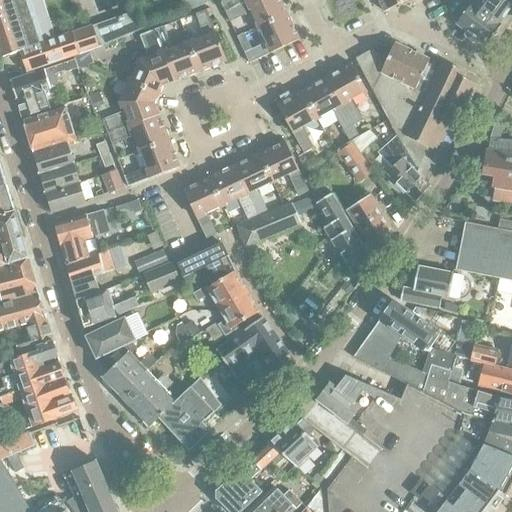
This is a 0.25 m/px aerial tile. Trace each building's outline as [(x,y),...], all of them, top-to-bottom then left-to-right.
[(25,73),(73,57),(84,53),(99,47),(92,26),(71,33),(70,32),(38,42),(23,0),(0,0),(0,51),(2,57),(18,51),(25,73)] [(180,0),(186,11),(207,3),(205,0),(180,0)] [(226,0),(221,3),(225,12),(250,0),(226,0)] [(286,14),(279,0),(250,0),(225,12),(230,23),(249,14),(256,28),(286,14)] [(378,0),(384,11),(408,0),(378,0)] [(461,0),(451,15),(455,23),(455,24),(485,46),(500,25),(499,24),(498,24),(471,4),(472,3),(466,0),(461,0)] [(499,24),(511,6),(511,2),(508,0),(474,0),(472,3),(471,4),(498,24),(499,24)] [(203,34),(187,40),(199,71),(226,61),(208,15),(211,14),(209,8),(194,14),(203,34)] [(263,43),(244,53),(249,63),(299,40),(286,14),(256,28),(263,43)] [(164,27),(154,31),(173,81),(199,71),(187,40),(171,46),(164,27)] [(137,59),(127,81),(158,94),(162,85),(173,81),(154,31),(140,37),(147,56),(137,59)] [(394,43),(387,57),(379,74),(414,91),(415,90),(424,95),(438,69),(427,64),(429,59),(394,43)] [(372,80),(383,56),(371,49),(355,58),(368,82),(372,80)] [(73,57),(74,60),(77,69),(88,65),(84,53),(73,57)] [(63,73),(77,69),(74,60),(44,69),(9,81),(15,99),(59,84),(55,74),(63,72),(63,73)] [(455,125),(475,84),(462,77),(465,72),(442,61),(438,69),(424,95),(404,137),(406,138),(402,145),(396,136),(417,173),(427,184),(442,153),(438,151),(451,123),(455,125)] [(350,63),(326,77),(353,126),(362,121),(350,99),(366,90),(350,63)] [(301,91),(317,118),(331,110),(343,132),(348,141),(358,135),(353,126),(326,77),(301,91)] [(101,120),(106,134),(158,113),(154,103),(158,94),(127,81),(118,103),(122,112),(101,120)] [(276,105),(291,132),(304,154),(314,149),(301,127),(317,118),(301,91),(276,105)] [(88,98),(94,109),(94,108),(104,104),(99,92),(88,96),(88,98)] [(23,121),(33,153),(67,143),(67,145),(75,143),(68,119),(87,113),(94,136),(102,133),(94,109),(88,98),(62,106),(63,108),(23,121)] [(131,137),(137,151),(168,139),(158,113),(106,134),(111,145),(131,137)] [(355,138),(356,140),(361,148),(374,140),(369,130),(355,138)] [(427,184),(417,173),(396,136),(377,154),(391,168),(387,173),(415,202),(429,186),(427,184)] [(511,140),(489,138),(488,149),(486,149),(482,174),(484,174),(484,171),(494,173),(492,188),(511,191),(511,140)] [(179,167),(168,139),(137,151),(144,169),(124,176),(128,186),(179,167)] [(284,141),(259,153),(272,181),(287,174),(298,196),(308,191),(284,141)] [(95,146),(99,156),(108,152),(105,142),(95,146)] [(73,164),(67,145),(67,143),(33,153),(39,174),(73,164)] [(373,172),(352,143),(335,155),(340,163),(341,162),(357,183),(373,172)] [(114,165),(108,152),(99,156),(104,169),(114,165)] [(259,153),(234,165),(257,215),(267,210),(257,188),(272,181),(259,153)] [(39,174),(45,193),(79,182),(73,164),(39,174)] [(234,165),(209,177),(222,205),(237,198),(247,219),(257,215),(234,165)] [(109,193),(123,188),(116,170),(102,175),(109,193)] [(206,212),(222,205),(209,177),(182,189),(206,239),(216,234),(206,212)] [(51,213),(85,202),(79,182),(45,193),(51,213)] [(0,187),(0,215),(13,211),(6,186),(0,187)] [(357,284),(358,284),(373,263),(372,262),(333,194),(315,205),(328,226),(324,228),(357,284)] [(376,257),(377,257),(394,233),(369,195),(346,209),(376,257)] [(314,196),(298,203),(301,210),(317,203),(314,196)] [(295,213),(301,210),(298,203),(292,206),(292,204),(237,226),(245,246),(300,224),(295,213)] [(60,246),(66,265),(91,257),(91,256),(86,241),(111,234),(103,210),(54,224),(60,246)] [(0,266),(27,258),(13,211),(0,215),(0,266)] [(455,270),(511,281),(511,231),(464,222),(455,270)] [(211,282),(235,271),(221,243),(186,259),(181,259),(181,270),(176,272),(180,281),(192,282),(193,273),(205,267),(211,282)] [(117,248),(91,256),(91,257),(66,265),(75,300),(99,291),(95,278),(104,274),(123,268),(117,248)] [(163,250),(135,262),(140,274),(168,262),(163,250)] [(0,303),(38,293),(27,258),(0,266),(0,303)] [(149,292),(178,280),(179,280),(176,272),(172,262),(142,274),(149,292)] [(412,290),(402,288),(400,300),(439,308),(441,296),(448,297),(452,273),(417,267),(412,290)] [(218,309),(219,310),(247,291),(235,271),(206,288),(205,287),(193,293),(197,301),(209,294),(218,309)] [(120,304),(112,306),(108,290),(100,293),(99,291),(75,300),(83,328),(116,317),(115,316),(124,312),(135,308),(145,304),(144,300),(134,304),(132,298),(120,304)] [(247,291),(218,309),(219,310),(224,320),(217,325),(225,336),(232,331),(230,329),(243,321),(243,322),(246,320),(259,312),(247,291)] [(52,340),(38,293),(0,303),(0,330),(19,326),(25,340),(16,346),(20,355),(37,350),(36,346),(52,340)] [(433,329),(393,300),(379,320),(400,336),(419,350),(433,329)] [(277,377),(296,364),(262,317),(215,350),(230,371),(244,360),(243,358),(257,348),(277,377)] [(96,358),(131,341),(133,340),(123,318),(86,336),(96,358)] [(389,358),(400,336),(379,320),(353,356),(406,384),(464,414),(493,420),(511,424),(511,399),(492,395),(478,390),(448,382),(451,372),(449,371),(453,355),(431,348),(429,351),(421,373),(389,358)] [(190,338),(181,323),(176,326),(174,335),(180,345),(190,338)] [(206,329),(206,330),(215,343),(225,336),(217,325),(216,323),(206,329)] [(58,357),(52,340),(36,346),(37,350),(20,355),(8,361),(0,363),(0,379),(13,375),(12,373),(31,366),(33,369),(58,361),(57,358),(58,357)] [(96,358),(107,372),(128,352),(130,354),(136,347),(131,341),(96,358)] [(473,345),(469,360),(494,367),(498,351),(473,345)] [(114,388),(121,395),(146,371),(146,370),(156,362),(149,354),(139,363),(130,354),(128,352),(107,372),(103,376),(105,379),(103,380),(112,389),(114,388)] [(511,393),(511,370),(494,367),(469,360),(464,382),(511,393)] [(31,366),(12,373),(13,375),(0,379),(2,386),(0,386),(0,396),(18,389),(25,387),(27,391),(49,383),(49,382),(64,377),(58,361),(33,369),(31,366)] [(150,426),(159,417),(176,401),(146,371),(121,395),(123,398),(121,399),(128,407),(130,405),(140,415),(138,416),(147,425),(148,424),(150,426)] [(315,400),(347,424),(374,388),(345,375),(335,388),(328,383),(315,400)] [(22,400),(25,410),(70,394),(64,377),(49,382),(49,383),(27,391),(25,387),(18,389),(0,396),(0,399),(2,406),(22,400)] [(312,511),(401,511),(411,500),(413,501),(420,506),(418,509),(421,511),(491,511),(503,498),(511,481),(511,456),(482,446),(483,444),(459,431),(464,414),(406,384),(400,400),(374,388),(347,424),(362,435),(326,482),(317,473),(315,474),(314,472),(307,479),(309,481),(310,480),(319,489),(306,507),(312,511)] [(190,388),(176,401),(159,417),(189,449),(208,430),(203,425),(215,414),(190,388)] [(71,394),(70,394),(25,410),(30,426),(77,411),(71,394)] [(511,424),(493,420),(464,414),(459,431),(483,444),(482,446),(511,456),(511,424)] [(269,442),(284,456),(299,469),(309,459),(307,457),(317,448),(291,421),(269,442)] [(32,444),(28,432),(9,438),(14,451),(32,444)] [(284,456),(269,443),(250,460),(263,472),(273,462),(276,464),(284,456)] [(14,451),(0,458),(0,511),(87,511),(84,503),(81,504),(79,499),(77,500),(66,477),(65,473),(47,481),(32,444),(14,451)] [(117,511),(114,504),(96,461),(71,471),(73,474),(66,477),(77,500),(79,499),(81,504),(84,503),(87,511),(117,511)] [(258,473),(247,463),(217,491),(216,491),(216,498),(217,498),(230,511),(240,511),(261,493),(250,482),(258,473)] [(291,511),(301,503),(280,480),(246,511),(291,511)] [(421,511),(418,509),(420,506),(413,501),(405,511),(406,511),(421,511)]
